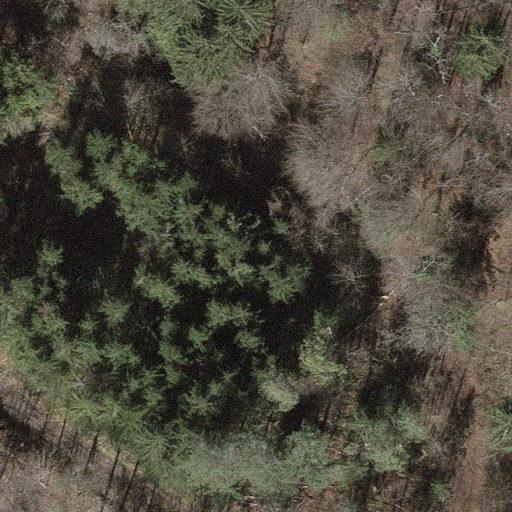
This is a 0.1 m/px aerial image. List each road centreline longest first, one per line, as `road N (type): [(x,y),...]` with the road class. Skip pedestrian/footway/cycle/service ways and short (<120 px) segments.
road 1 (track): [(497,511),(499,455),(390,284),(213,106),(149,0)]
road 2 (track): [(0,445),(147,511)]
